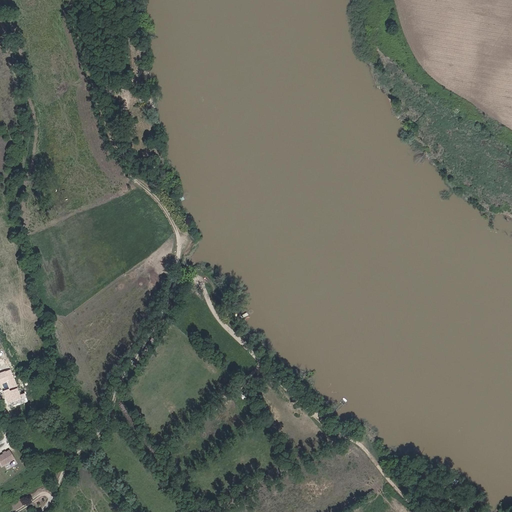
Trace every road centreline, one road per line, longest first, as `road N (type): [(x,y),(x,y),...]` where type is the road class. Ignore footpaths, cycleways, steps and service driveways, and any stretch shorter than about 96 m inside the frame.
road 1 (track): [(424,511),(366,445),(301,423),(271,401),(254,370),(256,357),(216,318),(202,283),(183,273),(175,228),(138,181)]
road 2 (unknown): [(36,511),(153,340),(185,274)]
